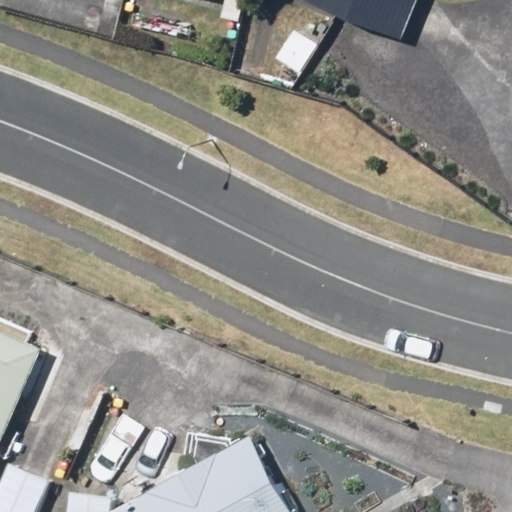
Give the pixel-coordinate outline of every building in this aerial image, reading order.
[(422,0),(303,0),(301,7),(404,47),(422,0)] [(159,252),(218,115),(205,110),(219,79),(166,55),(152,87),(169,94),(162,110),(51,62),(6,166),(28,176),(11,215),(94,252),(92,257),(157,286),(170,257),(159,252)] [(0,451),(1,449),(67,477),(111,375),(0,327),(0,451)] [(299,511),(256,435),(118,511),(299,511)] [(40,511),(55,481),(14,463),(0,493),(0,511),(40,511)] [(110,511),(112,498),(66,494),(64,511),(110,511)]
